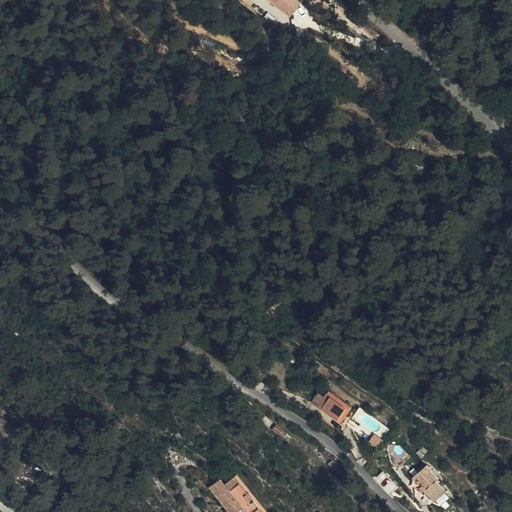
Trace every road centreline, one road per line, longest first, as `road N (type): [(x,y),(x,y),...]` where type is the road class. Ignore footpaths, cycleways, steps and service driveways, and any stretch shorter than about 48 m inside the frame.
road 1 (residential): [(399,511),(349,462),(134,328),(0,216)]
road 2 (unclassified): [(408,44),(511,143)]
